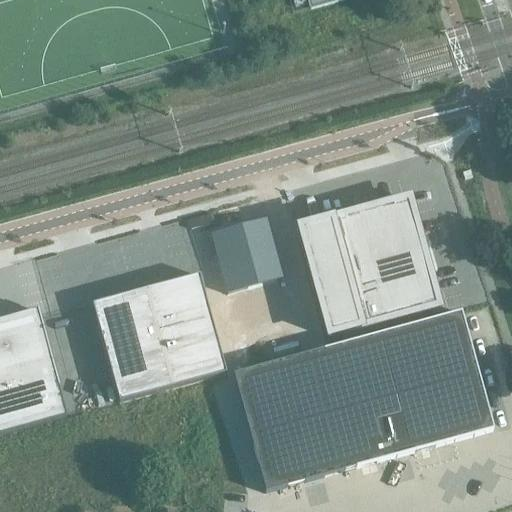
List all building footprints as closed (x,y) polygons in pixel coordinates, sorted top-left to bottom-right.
[(306,0),(310,11),(346,1),(345,0),(306,0)] [(300,236),(329,344),(439,314),(409,207),(300,236)] [(216,260),(227,297),(287,281),(270,221),(232,231),(210,237),(216,260)] [(200,278),(91,307),(99,333),(98,333),(118,406),(227,376),(200,278)] [(0,438),(67,420),(37,312),(0,322),(0,438)] [(233,378),(265,495),(493,433),(461,315),(233,378)]
